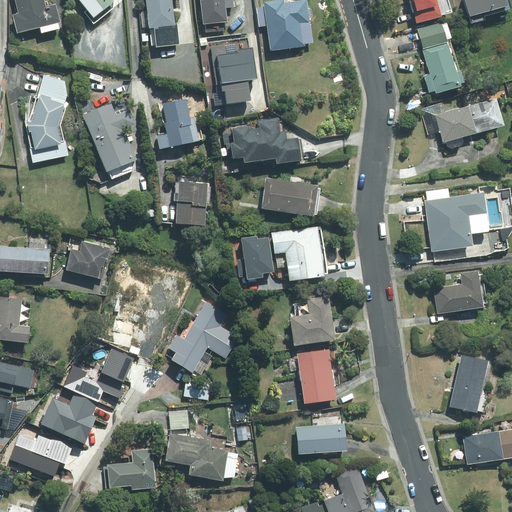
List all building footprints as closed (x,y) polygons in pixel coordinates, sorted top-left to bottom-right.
[(44,6),(42,0),(13,0),(17,12),(10,14),(15,32),(38,26),(39,32),(58,27),(56,22),(59,21),(54,3),(44,6)] [(78,0),(91,16),(110,0),(78,0)] [(143,0),(146,27),(172,25),(169,0),(143,0)] [(198,0),(200,23),(225,21),(224,7),(230,7),(228,0),(198,0)] [(273,0),(262,1),(268,49),(303,45),(303,44),(310,43),(308,24),(309,24),(305,0),(298,0),(283,2),(282,0),(273,0)] [(409,0),(415,22),(440,15),(435,0),(409,0)] [(461,0),(466,15),(504,4),(503,0),(461,0)] [(416,28),(434,91),(457,85),(440,22),(416,28)] [(240,54),(242,74),(254,73),(253,53),(240,54)] [(55,125),(69,83),(43,74),(28,119),(27,119),(25,124),(26,131),(29,131),(32,147),(28,148),(31,162),(67,155),(64,141),(58,142),(55,125)] [(465,105),(472,131),(501,123),(494,97),(465,105)] [(167,147),(197,141),(193,117),(188,118),(185,100),(161,105),(165,124),(163,124),(167,147)] [(114,113),(110,104),(82,116),(104,172),(107,170),(111,180),(132,171),(128,162),(135,159),(125,135),(123,136),(121,130),(134,125),(128,107),(114,113)] [(458,144),(461,139),(460,135),(472,131),(465,105),(433,114),(441,140),(443,140),(444,144),(449,146),(458,144)] [(269,163),(269,165),(294,164),(293,138),(280,139),(279,128),(275,129),(274,122),(254,123),(255,129),(227,131),(228,145),(225,145),(225,161),(237,160),(237,164),(269,163)] [(311,214),(315,184),(263,176),(258,206),(311,214)] [(178,181),(173,222),(203,225),(207,184),(178,181)] [(422,200),(429,250),(471,244),(466,214),(484,212),(481,191),(422,200)] [(287,280),(322,275),(316,227),(269,233),(272,253),(283,251),(287,280)] [(232,253),(241,251),(240,240),(230,241),(232,253)] [(64,270),(96,277),(99,266),(101,266),(103,260),(106,261),(109,248),(81,242),(79,251),(68,249),(64,270)] [(47,248),(0,245),(0,269),(46,273),(47,248)] [(458,272),(460,282),(432,287),(435,312),(481,305),(476,269),(458,272)] [(125,273),(105,332),(112,334),(109,344),(130,351),(153,282),(125,273)] [(0,295),(0,337),(25,341),(27,325),(16,324),(20,298),(0,295)] [(333,338),(327,295),(306,298),(308,313),(287,316),(291,344),(333,338)] [(225,315),(204,302),(182,338),(174,333),(166,347),(173,352),(169,359),(190,372),(225,315)] [(101,371),(124,381),(134,359),(111,349),(101,371)] [(334,398),(328,349),(295,353),(296,358),(289,359),(290,371),(298,370),(302,402),(334,398)] [(459,354),(447,405),(474,411),(486,360),(459,354)] [(0,363),(0,382),(28,389),(32,370),(0,363)] [(87,372),(72,366),(64,386),(98,401),(102,391),(120,398),(127,383),(100,372),(96,381),(85,376),(87,372)] [(207,400),(210,384),(186,379),(183,395),(207,400)] [(68,406),(53,399),(42,424),(84,443),(97,417),(91,414),(96,403),(74,393),(68,406)] [(187,411),(165,411),(165,429),(187,429),(187,411)] [(294,454),(342,451),(341,424),(292,427),(294,454)] [(464,466),(511,458),(511,429),(459,437),(464,466)] [(9,459),(55,476),(59,463),(63,465),(71,444),(40,433),(37,441),(18,434),(9,459)] [(198,443),(166,440),(163,466),(192,469),(190,483),(221,487),(225,455),(197,452),(198,443)] [(132,466),(106,465),(106,489),(153,490),(154,452),(132,452),(132,466)] [(369,511),(356,466),(332,473),(338,494),(319,500),(322,511),(369,511)] [(316,511),(315,502),(291,506),(292,511),(316,511)]
